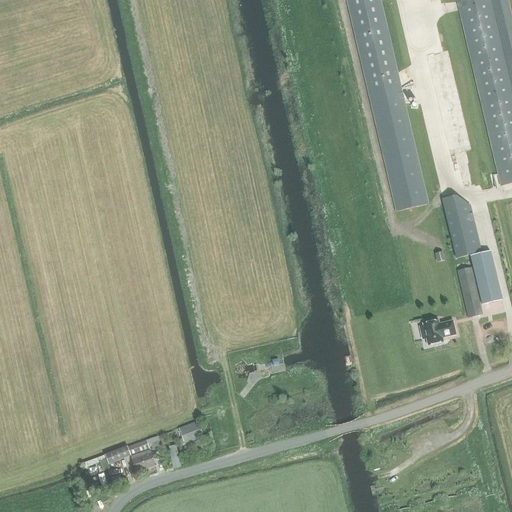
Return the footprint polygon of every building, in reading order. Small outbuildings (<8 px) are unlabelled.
[(345,0),(396,212),(427,205),(428,204),(380,0),(345,0)] [(511,183),(511,20),(507,0),(466,0),(457,2),(500,186),(511,183)] [(470,205),(456,196),(441,199),(456,259),(470,255),(482,305),(503,300),(491,251),(482,253),(470,205)] [(436,264),(444,262),(442,253),(434,255),(436,264)] [(467,319),(482,316),(471,268),(457,272),(467,319)] [(427,346),(443,342),(442,338),(456,335),(452,321),(439,324),(438,321),(422,324),(427,346)] [(203,437),(197,422),(178,429),(182,439),(176,441),(178,447),(203,437)] [(160,448),(157,437),(127,448),(127,446),(104,455),(105,456),(83,463),(85,468),(106,460),(108,465),(131,456),(149,449),(149,448),(151,447),(152,451),(160,448)] [(207,449),(204,439),(190,443),(194,453),(207,449)] [(137,473),(155,467),(149,451),(131,456),(137,473)]
